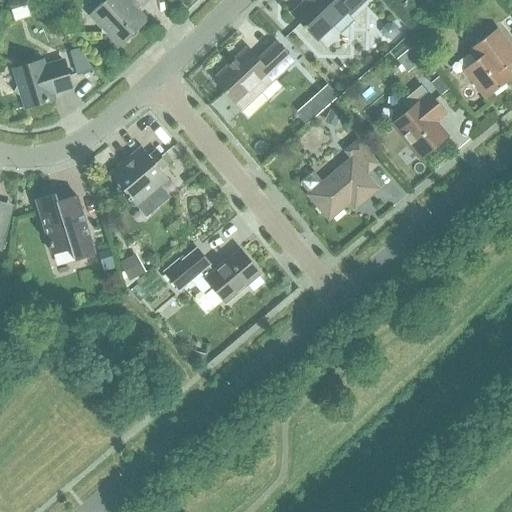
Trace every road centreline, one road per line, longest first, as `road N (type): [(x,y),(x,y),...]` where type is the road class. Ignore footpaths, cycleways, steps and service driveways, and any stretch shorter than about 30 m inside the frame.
road 1 (residential): [(88,511),(311,327),(331,294)]
road 2 (residential): [(331,294),(153,78)]
road 3 (residential): [(331,294),(511,157)]
road 4 (residential): [(153,78),(91,136),(43,159),(0,153)]
